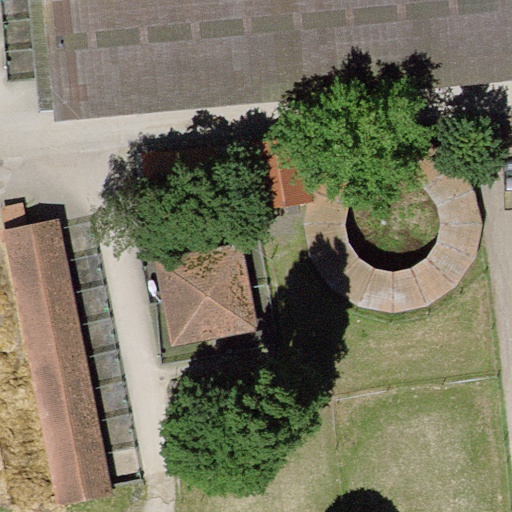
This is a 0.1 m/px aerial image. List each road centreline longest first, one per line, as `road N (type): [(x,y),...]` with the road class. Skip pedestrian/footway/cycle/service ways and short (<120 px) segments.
road 1 (track): [(492,130),(314,122),(96,172),(157,511)]
road 2 (track): [(511,110),(492,130),(511,298)]
